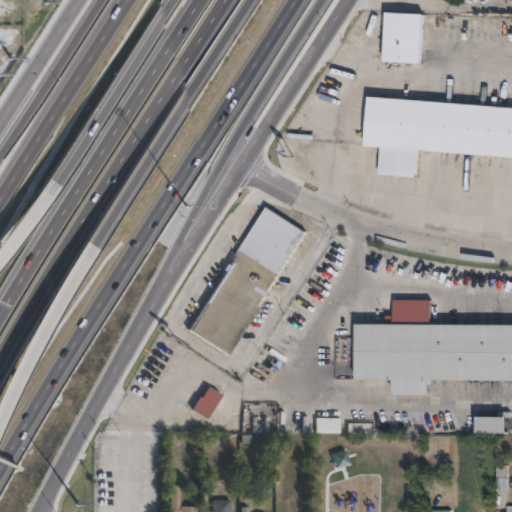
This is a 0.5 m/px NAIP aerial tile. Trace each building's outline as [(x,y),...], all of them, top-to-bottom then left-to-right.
[(425,12),(422,62),(385,60),(388,10),(425,12)] [(511,105),(511,155),(418,149),(416,176),(379,173),(381,146),(366,145),(370,96),(511,105)] [(306,233),(227,357),(188,331),(267,208),(306,233)] [(431,299),(431,324),(511,324),(511,379),(432,379),(432,394),(395,394),(395,379),(358,379),(358,323),(395,323),(395,299),(431,299)] [(222,395),(208,419),(192,409),(199,397),(201,398),(208,387),(222,395)] [(505,414),(505,431),(475,430),(474,430),(474,414),(492,414),(492,408),(504,409),(504,414),(505,414)] [(340,413),(339,430),(313,429),(314,412),(340,413)] [(507,462),(507,482),(500,482),(500,474),(495,474),(495,462),(507,462)] [(178,483),(177,511),(168,511),(169,482),(178,483)] [(229,497),(228,511),(203,511),(204,508),(210,508),(210,496),(229,497)] [(195,504),(194,511),(179,511),(180,503),(195,504)] [(511,503),(511,511),(500,511),(500,509),(505,509),(505,503),(511,503)]
